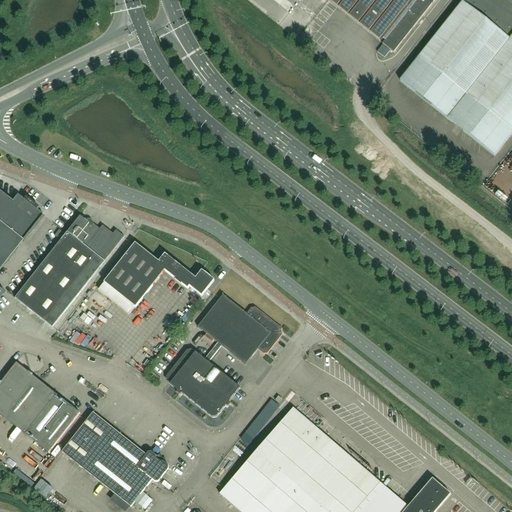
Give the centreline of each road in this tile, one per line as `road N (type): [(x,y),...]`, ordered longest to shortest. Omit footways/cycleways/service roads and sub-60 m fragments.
road 1 (primary): [(147,39),(163,72),(204,119),(511,354)]
road 2 (primary): [(511,312),(242,108),(176,18)]
road 3 (tertiary): [(328,316),(217,231),(0,138)]
road 4 (unclassified): [(218,450),(121,377),(0,334)]
road 5 (tertiary): [(511,462),(328,316)]
road 6 (unclassified): [(218,450),(328,316)]
road 7 (unknown): [(511,143),(492,165),(481,165),(389,92)]
road 8 (tertiary): [(9,94),(147,39)]
road 9 (tertiary): [(141,26),(9,94)]
